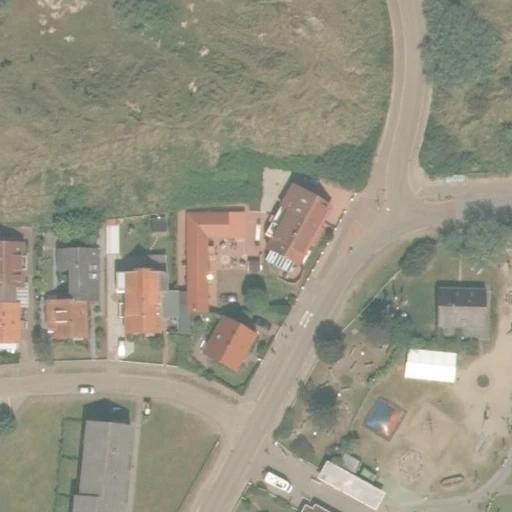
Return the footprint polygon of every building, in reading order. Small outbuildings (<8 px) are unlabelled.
[(299,267),(332,206),(292,185),(259,246),(299,267)] [(184,313),(207,313),(206,239),(245,239),(245,213),(182,213),(183,239),(184,238),(184,313)] [(122,252),(120,225),(109,225),(111,253),(122,252)] [(26,309),(26,244),(0,244),(0,345),(22,345),(22,309),(26,309)] [(101,301),(100,250),(59,251),(59,273),(70,273),(71,302),(88,301),(101,301)] [(125,335),(159,335),(158,270),(124,271),(125,335)] [(484,290),(436,289),(435,327),(483,328),(484,290)] [(59,339),(89,338),(88,301),(71,302),(48,302),(48,331),(59,331),(59,339)] [(200,358),(235,377),(257,335),(223,316),(200,358)] [(454,355),(406,351),(404,378),(452,381),(454,355)] [(130,421),(82,416),(75,495),(113,498),(123,499),(130,421)] [(327,464),(319,478),(376,510),(384,495),(327,464)] [(68,511),(111,511),(113,498),(75,495),(70,495),(68,511)]
